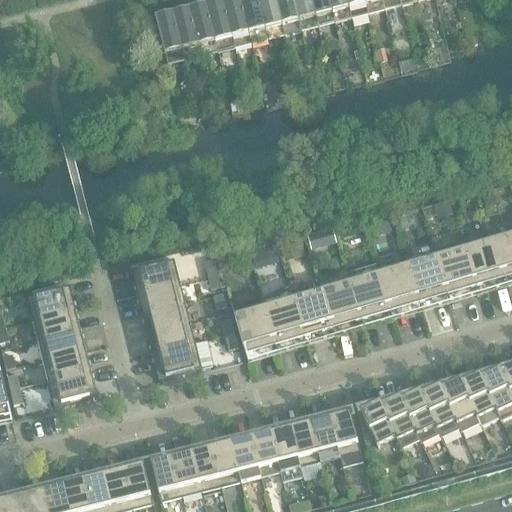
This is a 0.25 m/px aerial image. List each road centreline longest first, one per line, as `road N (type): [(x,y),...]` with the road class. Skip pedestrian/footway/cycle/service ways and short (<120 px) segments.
road 1 (residential): [(137,427),(511,329)]
road 2 (residential): [(92,248),(137,427)]
road 3 (residential): [(0,461),(137,427)]
